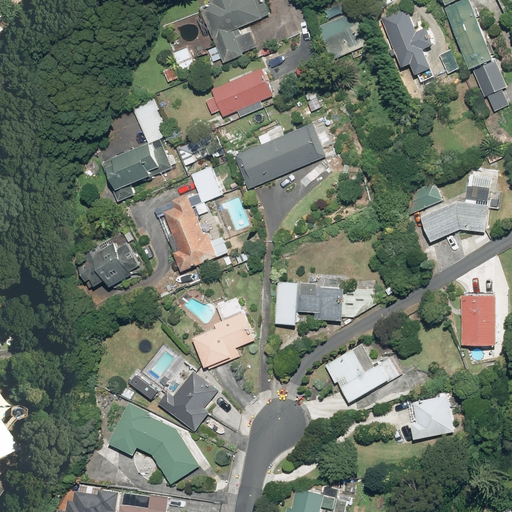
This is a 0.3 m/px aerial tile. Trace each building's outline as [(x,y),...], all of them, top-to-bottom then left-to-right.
[(0,0),(0,31),(7,26),(0,17),(0,0),(6,0),(13,7),(21,0),(0,0)] [(207,0),(210,6),(201,11),(225,63),(262,46),(252,25),(274,15),(267,0),(207,0)] [(470,0),(466,0),(445,9),(470,68),(473,67),(492,113),(508,106),(502,92),(508,89),(470,0)] [(408,2),(383,13),(405,66),(416,61),(420,71),(434,65),(426,47),(437,42),(430,26),(420,30),(408,2)] [(368,3),(321,22),(336,59),(383,40),(368,3)] [(199,72),(189,46),(174,51),(179,65),(166,70),(171,83),(199,72)] [(452,50),(442,54),(449,72),(459,68),(452,50)] [(269,66),(210,91),(223,121),(282,97),(269,66)] [(317,91),(308,96),(314,110),(324,106),(317,91)] [(169,136),(153,98),(132,106),(146,141),(101,159),(119,202),(137,195),(132,183),(172,167),(161,139),(169,136)] [(312,122),(237,154),(251,187),(327,155),(312,122)] [(211,156),(220,152),(214,135),(186,146),(188,151),(183,153),(190,170),(197,167),(195,162),(198,161),(195,153),(208,148),(211,156)] [(164,203),(192,270),(237,251),(230,234),(219,238),(206,206),(231,196),(218,163),(195,172),(202,187),(164,203)] [(405,196),(411,210),(444,196),(438,181),(405,196)] [(465,199),(429,214),(440,241),(470,228),(496,231),(499,202),(465,199)] [(128,231),(79,258),(91,279),(96,276),(100,284),(111,278),(115,284),(148,266),(128,231)] [(384,285),(286,279),(284,322),(310,324),(310,317),(357,319),(383,304),(384,285)] [(202,334),(216,367),(247,354),(243,346),(263,338),(243,292),(217,303),(226,323),(202,334)] [(496,293),(462,293),(461,345),(495,345),(496,293)] [(362,341),(323,363),(335,384),(340,382),(352,403),(401,375),(391,358),(376,366),(362,341)] [(167,393),(159,404),(194,431),(209,411),(205,408),(218,391),(192,370),(171,396),(167,393)] [(129,383),(150,399),(156,390),(135,374),(129,383)] [(450,394),(411,400),(417,438),(456,432),(450,394)] [(139,449),(151,456),(168,485),(200,467),(180,431),(127,403),(106,442),(135,457),(139,449)] [(0,418),(0,456),(18,446),(0,418)] [(298,484),(291,511),(331,511),(336,492),(298,484)] [(105,511),(106,509),(116,511),(119,493),(97,489),(97,493),(74,489),(72,500),(67,499),(66,510),(59,509),(58,511),(105,511)] [(119,502),(117,511),(166,511),(169,498),(150,495),(148,507),(119,502)]
